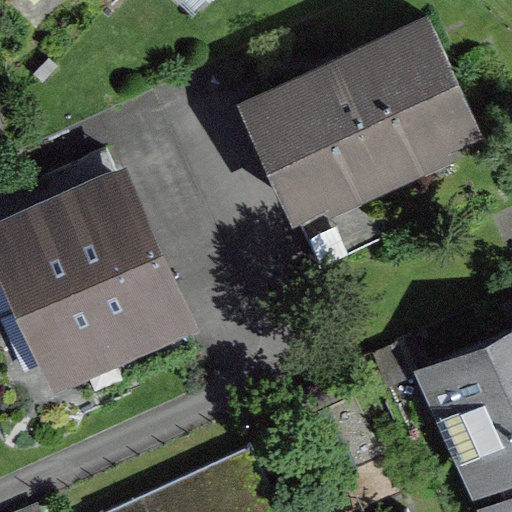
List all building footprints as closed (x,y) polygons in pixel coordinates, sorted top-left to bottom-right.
[(430,14),(249,93),(303,216),(484,136),(430,14)] [(0,218),(0,268),(19,309),(160,244),(122,162),(0,218)] [(160,244),(19,309),(55,389),(197,324),(160,244)] [(511,511),(511,325),(413,365),(473,511),(511,511)] [(279,511),(251,450),(118,511),(279,511)]
